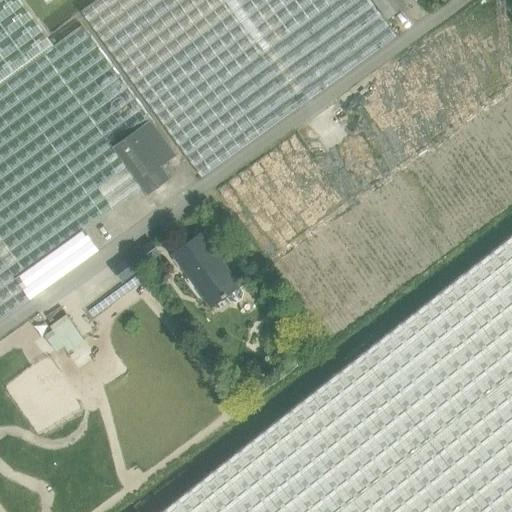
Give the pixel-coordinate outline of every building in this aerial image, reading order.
[(0,0),(0,323),(101,251),(85,229),(143,188),(114,147),(151,121),(151,120),(83,27),(55,46),(48,36),(34,17),(21,0),(0,0)] [(98,0),(82,11),(203,178),(397,38),(370,0),(98,0)] [(372,0),(388,20),(415,0),(372,0)] [(143,188),(148,195),(172,179),(163,167),(177,156),(151,121),(114,147),(143,188)] [(202,234),(174,254),(212,307),(227,296),(230,301),(237,302),(242,298),(243,291),(240,287),(241,286),(202,234)] [(511,511),(511,236),(161,511),(511,511)]
